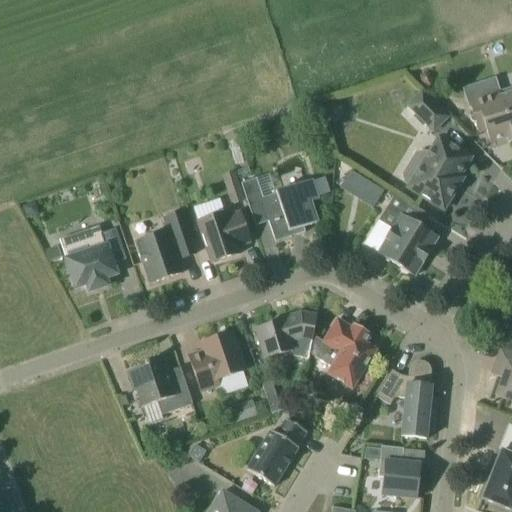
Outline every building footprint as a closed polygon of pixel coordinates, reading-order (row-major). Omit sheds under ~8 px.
[(433,132),(447,118),(421,93),(408,107),(433,132)] [(473,123),(475,123),(479,133),(486,131),(490,144),(506,139),(508,144),(511,142),(511,94),(498,99),(471,108),(472,112),(470,113),(468,115),(470,122),(473,123)] [(470,159),(438,139),(428,155),(424,153),(415,154),(411,162),(415,176),(407,189),(443,211),(462,179),(459,177),(470,159)] [(349,172),(343,181),(376,201),(382,192),(349,172)] [(231,206),(243,202),(233,173),(221,177),(231,206)] [(326,177),(313,182),(318,197),(331,193),(326,177)] [(262,199),(256,179),(241,185),(255,227),(268,223),(275,243),(305,233),(303,228),(318,223),(311,203),(319,200),(318,197),(313,182),(312,181),(275,193),(275,195),(262,199)] [(423,265),(430,254),(429,253),(437,240),(420,229),(428,216),(394,195),(386,210),(398,217),(391,230),(384,241),(385,241),(377,255),(414,277),(423,264),(423,265)] [(150,285),(182,274),(177,261),(195,255),(181,213),(162,219),(166,233),(136,243),(150,285)] [(249,244),(239,213),(226,218),(225,214),(197,223),(210,265),(232,258),(229,250),(249,244)] [(65,261),(75,290),(87,286),(89,293),(108,287),(105,280),(116,276),(113,265),(126,260),(116,230),(100,235),(98,228),(59,241),(66,261),(65,261)] [(57,247),(45,251),(49,264),(61,260),(57,247)] [(308,358),(311,341),(316,317),(300,314),(281,319),(283,323),(255,331),(263,360),(292,351),(293,355),(308,358)] [(351,330),(337,322),(324,343),(341,354),(327,375),(351,390),(364,369),(375,352),(365,345),(370,336),(353,326),(351,330)] [(200,393),(218,387),(216,382),(244,372),(237,352),(239,349),(237,343),(234,341),(231,334),(209,342),(211,349),(189,357),(200,393)] [(511,402),(511,354),(500,350),(494,366),(506,370),(496,397),(511,402)] [(167,372),(162,358),(144,364),(145,367),(127,373),(134,394),(137,393),(142,409),(157,404),(161,416),(192,406),(180,368),(167,372)] [(430,382),(431,374),(429,369),(426,365),(421,363),(415,364),(411,367),(409,372),(409,378),(401,377),(391,371),(375,398),(389,406),(394,398),(404,400),(400,438),(426,440),(431,388),(427,388),(428,381),(430,381),(430,382)] [(279,401),(277,400),(271,382),(262,385),(272,415),(288,409),(284,399),(279,401)] [(124,397),(118,399),(121,408),(127,406),(124,397)] [(251,400),(233,407),(239,423),(257,417),(251,400)] [(297,448),(306,433),(286,420),(276,435),(271,432),(246,471),(273,488),(298,449),(297,448)] [(198,464),(205,453),(194,446),(187,457),(198,464)] [(416,500),(419,466),(401,464),(403,450),(381,447),(377,478),(383,479),(381,496),(416,500)] [(511,511),(511,457),(502,454),(496,470),(494,469),(488,485),(490,486),(484,502),(511,511)] [(253,511),(222,492),(209,511),(253,511)]
